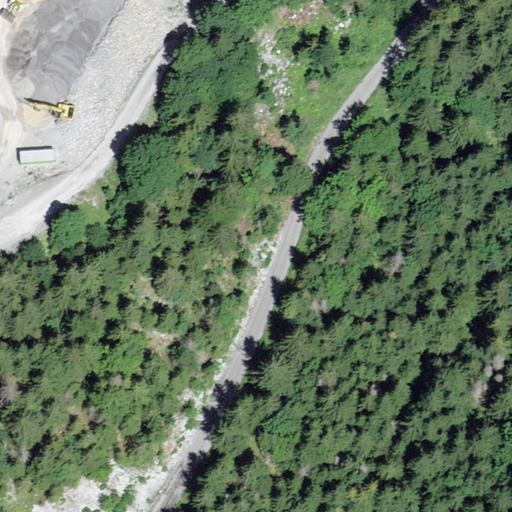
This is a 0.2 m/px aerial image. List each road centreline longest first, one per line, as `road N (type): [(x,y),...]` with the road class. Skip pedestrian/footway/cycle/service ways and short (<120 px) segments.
road 1 (track): [(156,511),(286,251),(324,138),(431,0)]
road 2 (track): [(213,0),(191,12),(114,132),(0,225)]
